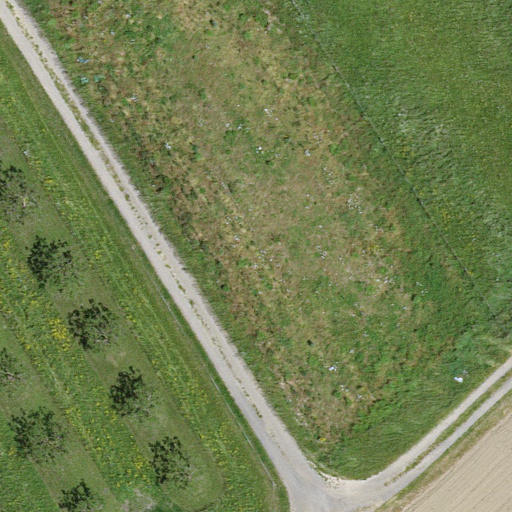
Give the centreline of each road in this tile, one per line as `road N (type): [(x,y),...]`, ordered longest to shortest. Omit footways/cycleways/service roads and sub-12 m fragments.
road 1 (track): [(6,0),(318,511)]
road 2 (track): [(511,372),(351,511)]
